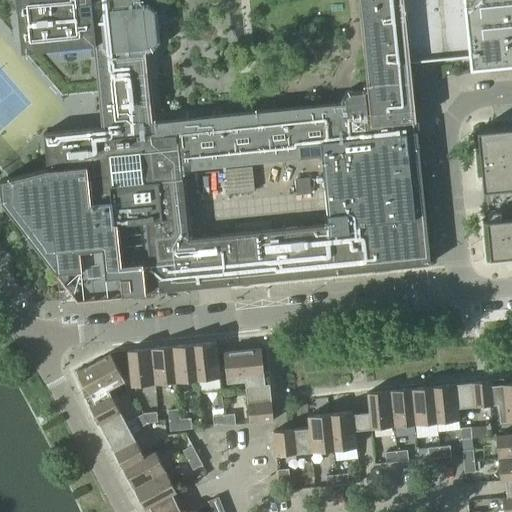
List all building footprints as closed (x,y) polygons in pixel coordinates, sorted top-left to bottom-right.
[(469,55),(470,70),(511,65),(511,0),(16,0),(21,52),(93,45),(101,127),(43,133),(47,175),(8,179),(3,180),(0,181),(0,189),(1,201),(57,273),(60,301),(88,297),(130,294),(165,290),(218,284),(289,277),(309,275),(312,275),(332,273),(333,273),(430,263),(410,61),(469,55)] [(483,189),(485,190),(488,219),(486,219),(490,257),(504,256),(511,255),(511,126),(494,128),(477,130),(477,134),(482,177),(483,190),(483,189)] [(215,341),(194,343),(197,379),(219,377),(215,341)] [(194,343),(172,345),(175,381),(197,379),(194,343)] [(172,345),(150,348),(153,384),(175,381),(172,345)] [(153,384),(150,348),(128,350),(131,386),(153,384)] [(261,348),(246,350),(249,380),(264,378),(261,348)] [(226,382),(245,380),(249,380),(246,350),(223,352),(226,382)] [(110,354),(96,361),(111,388),(124,381),(110,354)] [(91,398),(108,389),(111,388),(96,361),(77,372),(91,398)] [(264,378),(249,380),(245,380),(249,423),(273,420),(269,383),(264,383),(264,378)] [(491,380),(455,383),(457,407),(493,404),(491,385),(491,380)] [(511,382),(491,385),(493,404),(498,403),(511,401),(511,382)] [(455,383),(433,386),(436,421),(458,419),(457,407),(455,383)] [(433,386),(411,388),(414,424),(436,421),(433,386)] [(411,388),(389,390),(393,426),(414,424),(411,388)] [(89,405),(105,434),(126,423),(108,389),(91,398),(93,403),(89,405)] [(369,411),(361,412),(362,429),(371,428),(393,426),(389,390),(367,392),(369,411)] [(511,420),(511,401),(498,403),(499,422),(511,420)] [(181,429),(179,419),(178,409),(168,410),(169,430),(181,429)] [(352,411),(330,413),(333,449),(356,447),(354,429),(362,429),(361,412),(352,413),(352,411)] [(156,412),(143,413),(148,422),(157,422),(156,412)] [(148,422),(143,413),(133,419),(139,428),(148,422)] [(308,415),(309,427),(311,451),(333,449),(330,413),(308,415)] [(224,425),(223,414),(212,415),(213,426),(224,425)] [(234,414),(223,414),(224,425),(235,424),(234,414)] [(190,418),(179,419),(181,429),(191,428),(190,418)] [(105,434),(123,468),(144,457),(126,423),(105,434)] [(311,451),(309,427),(273,431),(275,455),(311,451)] [(459,428),(461,439),(471,438),(470,427),(459,428)] [(511,433),(495,436),(498,458),(511,456),(511,433)] [(182,450),(187,460),(197,455),(191,445),(182,450)] [(450,446),(439,447),(440,457),(451,456),(450,446)] [(440,457),(439,447),(428,448),(429,458),(440,457)] [(462,450),(463,461),(474,460),(473,449),(462,450)] [(407,450),(396,451),(397,461),(408,460),(407,450)] [(123,468),(134,488),(165,471),(155,451),(144,457),(123,468)] [(397,461),(396,451),(385,452),(386,463),(397,461)] [(197,455),(187,460),(192,469),(202,464),(197,455)] [(505,480),(506,488),(511,487),(511,456),(498,458),(500,480),(505,480)] [(474,460),(463,461),(464,472),(475,471),(474,460)] [(277,469),(278,480),(289,479),(288,468),(277,469)] [(144,508),(149,505),(172,493),(176,491),(165,471),(134,488),(144,508)] [(347,473),(336,474),(337,485),(348,484),(347,473)] [(337,485),(336,474),(325,475),(326,486),(337,485)] [(502,497),(503,511),(511,511),(511,487),(506,488),(506,497),(502,497)] [(185,511),(185,510),(180,511),(176,502),(172,493),(149,505),(151,511),(185,511)] [(208,501),(213,511),(212,511),(223,511),(222,508),(218,497),(208,501)]
